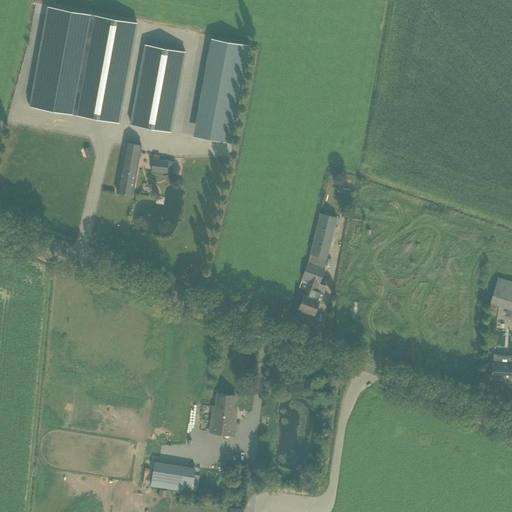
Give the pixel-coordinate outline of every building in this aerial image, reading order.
[(137,23),(48,7),(30,105),(119,122),(137,23)] [(219,39),(201,137),(231,142),(249,45),(219,39)] [(145,45),(130,124),(170,131),(185,52),(145,45)] [(141,147),(125,144),(117,192),(132,195),(141,147)] [(166,173),(167,161),(153,159),(151,171),(166,173)] [(171,174),(164,176),(166,184),(173,181),(171,174)] [(336,217),(330,216),(320,213),(308,262),(302,278),(304,279),(299,293),(304,295),(299,308),(314,314),(323,289),(316,286),(323,266),(336,217)] [(511,281),(498,277),(490,302),(511,309),(511,281)] [(511,355),(493,354),(492,378),(510,379),(511,363),(511,362),(511,355)] [(217,393),(216,403),(216,408),(213,408),(210,432),(233,435),(237,409),(234,408),(235,396),(217,393)] [(154,461),(150,486),(172,489),(177,490),(188,491),(191,491),(192,488),(194,474),(195,467),(192,467),(154,461)]
